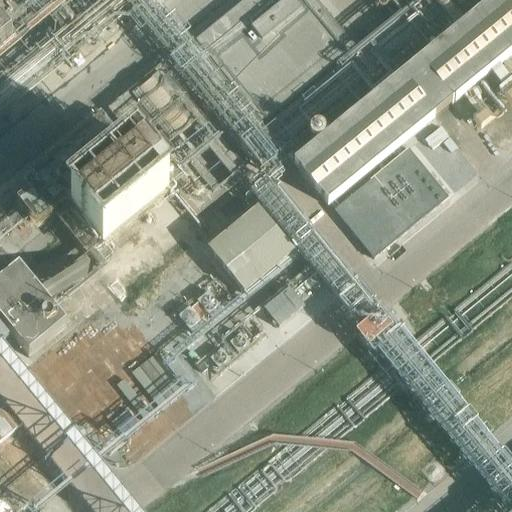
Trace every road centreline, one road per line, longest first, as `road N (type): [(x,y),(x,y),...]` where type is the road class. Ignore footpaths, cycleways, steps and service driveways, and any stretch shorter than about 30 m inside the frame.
road 1 (unknown): [(162,32),(373,299)]
road 2 (unknown): [(334,0),(503,193)]
road 3 (unknown): [(0,373),(114,511)]
